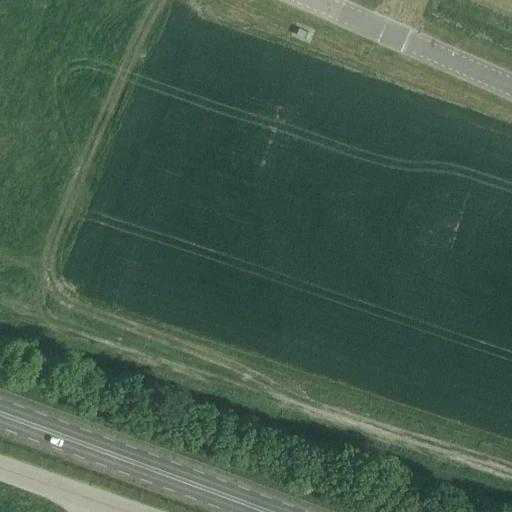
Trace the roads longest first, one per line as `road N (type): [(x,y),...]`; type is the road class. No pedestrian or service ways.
road 1 (primary): [(269,511),(0,412)]
road 2 (unclassified): [(511,84),(318,0)]
